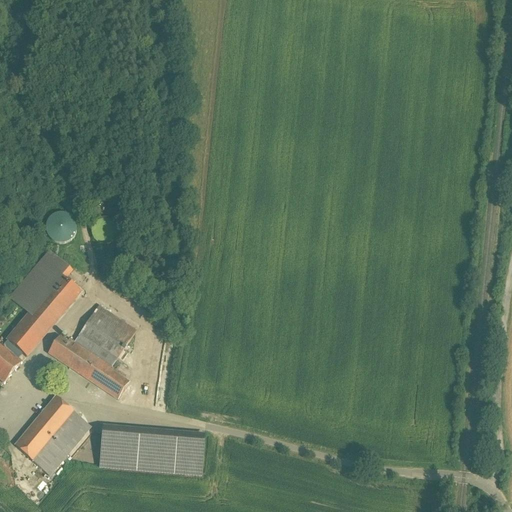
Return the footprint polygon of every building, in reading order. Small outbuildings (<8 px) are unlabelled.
[(63,217),(56,219),(52,222),(48,227),(47,234),(49,239),(52,243),(57,246),(66,247),(73,243),(76,238),(77,231),(76,225),(71,220),(63,217)] [(105,219),(98,220),(94,223),(91,228),(90,236),(91,240),(94,245),(100,248),(108,248),(116,244),(119,239),(120,233),(118,227),(114,222),(105,219)] [(48,244),(9,295),(26,308),(4,337),(28,355),(49,327),(81,285),(63,271),(71,261),(48,244)] [(137,324),(99,299),(74,338),(62,330),(48,353),(115,395),(129,373),(112,362),(137,324)] [(21,358),(0,338),(0,378),(1,380),(21,358)] [(96,430),(55,396),(14,445),(55,479),(96,430)] [(209,435),(106,430),(104,471),(207,476),(209,435)]
